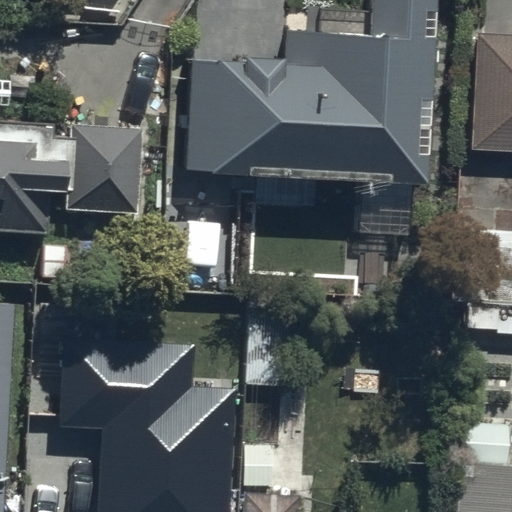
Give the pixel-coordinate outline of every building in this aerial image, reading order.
[(415,170),(424,0),(359,0),(358,11),(285,21),(283,50),(270,50),(270,39),(233,37),(232,48),(185,46),(179,158),(250,162),(248,192),(303,195),(305,166),(360,169),(355,267),(403,269),(406,206),(422,207),(424,170),(415,170)] [(511,33),(477,32),(471,149),(511,150),(511,33)] [(0,119),(0,231),(125,239),(131,127),(0,119)] [(5,511),(18,301),(0,300),(0,511),(5,511)] [(230,511),(238,388),(192,385),(194,348),(67,340),(62,425),(102,427),(97,511),(230,511)] [(511,511),(511,453),(453,452),(449,511),(511,511)]
